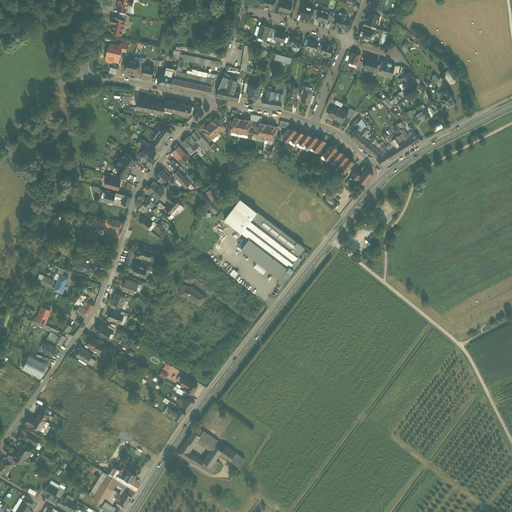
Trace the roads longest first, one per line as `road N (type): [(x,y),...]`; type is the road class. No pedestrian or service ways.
road 1 (residential): [(0,446),(96,313),(142,182),(208,99)]
road 2 (tertiary): [(157,471),(331,240)]
road 3 (track): [(511,442),(459,345),(348,254)]
road 4 (tertiary): [(387,174),(511,104)]
road 5 (residential): [(157,471),(86,426),(110,386)]
road 6 (residential): [(83,77),(208,99)]
